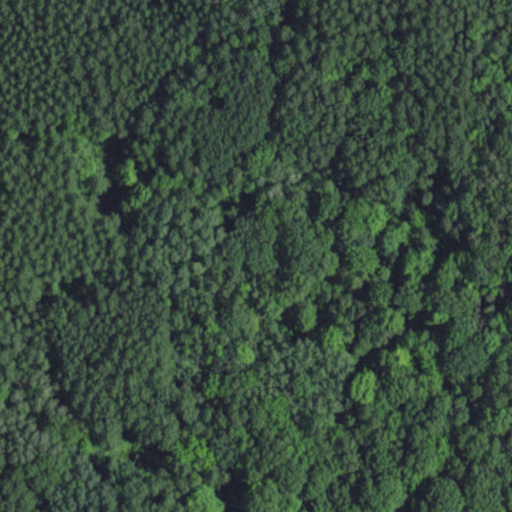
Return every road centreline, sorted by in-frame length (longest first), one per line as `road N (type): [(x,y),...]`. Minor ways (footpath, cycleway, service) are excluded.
road 1 (track): [(197,0),(220,218),(213,282),(227,331),(252,376),(379,511)]
road 2 (track): [(111,511),(0,130)]
